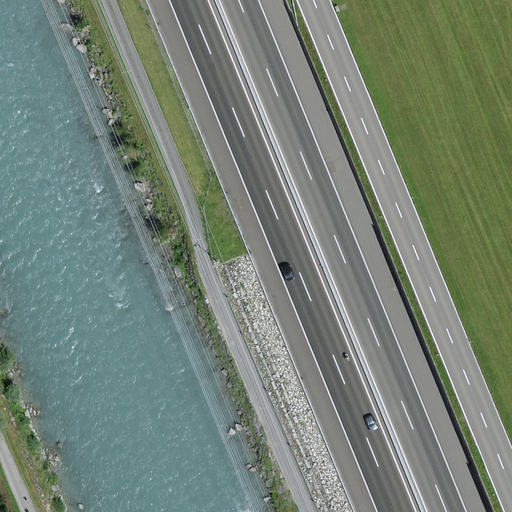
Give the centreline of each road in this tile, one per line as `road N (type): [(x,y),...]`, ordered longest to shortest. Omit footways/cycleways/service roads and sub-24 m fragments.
road 1 (motorway): [(446,511),(238,0)]
road 2 (motorway): [(188,0),(395,511)]
road 3 (track): [(308,511),(216,295),(189,202),(107,0)]
road 4 (primary): [(313,0),(511,490)]
